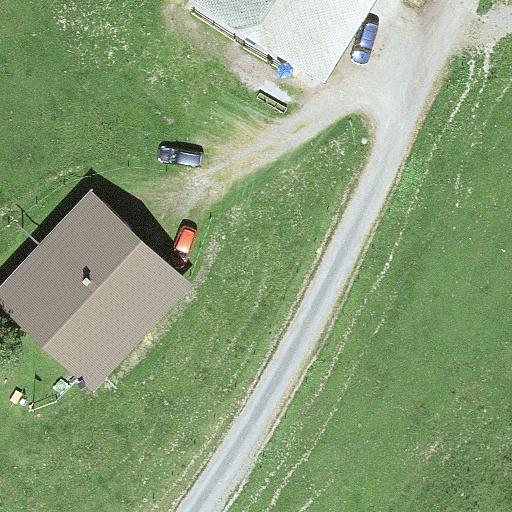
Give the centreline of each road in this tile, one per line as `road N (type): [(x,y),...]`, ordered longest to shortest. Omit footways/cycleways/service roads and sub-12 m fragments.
road 1 (track): [(461,0),(284,389),(193,511)]
road 2 (track): [(164,214),(362,94),(420,80)]
